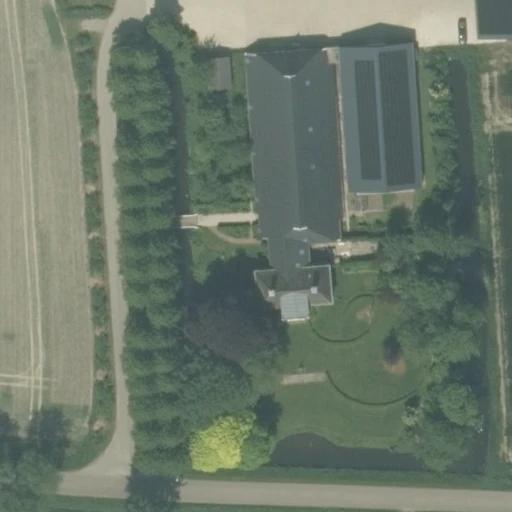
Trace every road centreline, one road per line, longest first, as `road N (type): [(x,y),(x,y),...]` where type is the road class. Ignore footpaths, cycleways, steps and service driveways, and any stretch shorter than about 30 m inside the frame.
road 1 (unclassified): [(131,483),(104,61),(126,0)]
road 2 (tertiary): [(131,483),(511,499)]
road 3 (tertiary): [(0,475),(131,483)]
